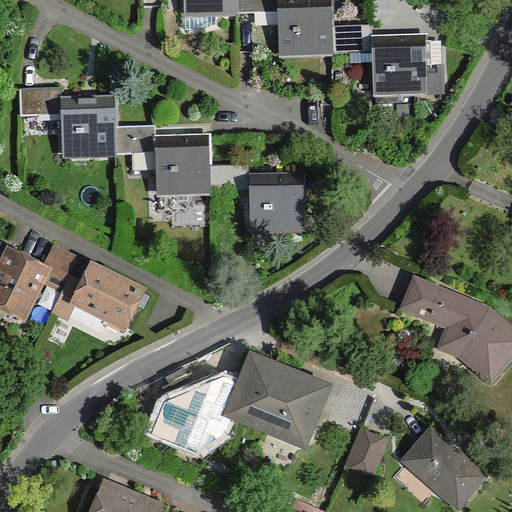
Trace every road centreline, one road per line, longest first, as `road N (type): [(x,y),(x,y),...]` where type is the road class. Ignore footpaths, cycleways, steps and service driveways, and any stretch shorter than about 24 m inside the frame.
road 1 (residential): [(410,199),(383,177),(32,0)]
road 2 (residential): [(66,420),(120,381),(320,277),(410,199)]
road 3 (unknown): [(236,324),(415,410)]
road 4 (residential): [(410,199),(463,135),(511,41)]
